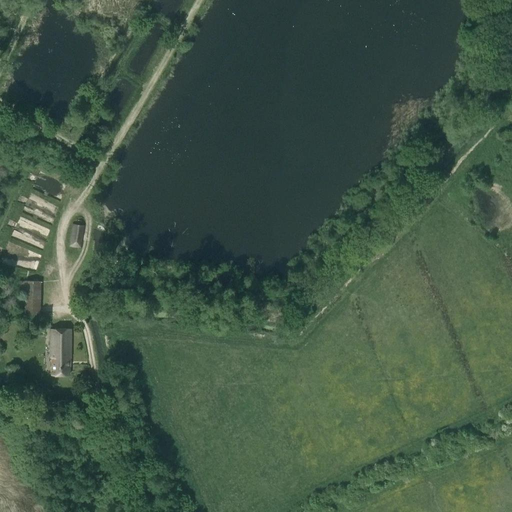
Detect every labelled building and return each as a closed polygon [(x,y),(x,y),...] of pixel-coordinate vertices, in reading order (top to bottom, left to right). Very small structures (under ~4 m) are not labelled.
[(17,221),(25,205),(18,202),(11,218),(17,221)] [(70,246),(80,247),(83,226),(73,225),(70,246)] [(26,314),(42,315),(43,279),(27,279),(26,314)] [(14,308),(13,321),(24,321),(24,308),(14,308)] [(70,358),(70,329),(50,329),(50,358),(51,358),(51,375),(59,375),(69,375),(69,358),(70,358)] [(33,422),(28,411),(23,413),(27,424),(33,422)]
